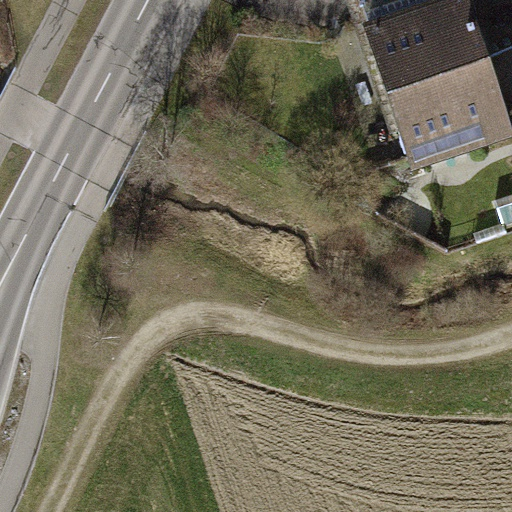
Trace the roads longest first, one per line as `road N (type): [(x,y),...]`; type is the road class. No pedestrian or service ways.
road 1 (track): [(59,511),(139,366),(181,327),(245,320),(344,349),(431,356),(511,343)]
road 2 (secondary): [(29,234),(148,0)]
road 3 (secondary): [(0,361),(29,234)]
